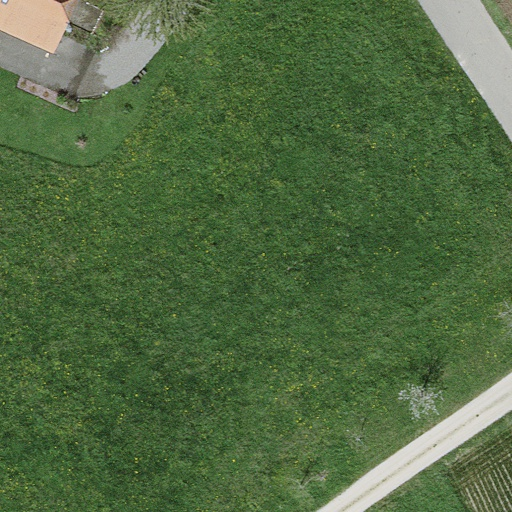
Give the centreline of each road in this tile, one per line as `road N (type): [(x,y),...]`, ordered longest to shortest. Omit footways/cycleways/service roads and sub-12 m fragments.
road 1 (track): [(511,418),(377,511)]
road 2 (unclassified): [(443,0),(511,111)]
